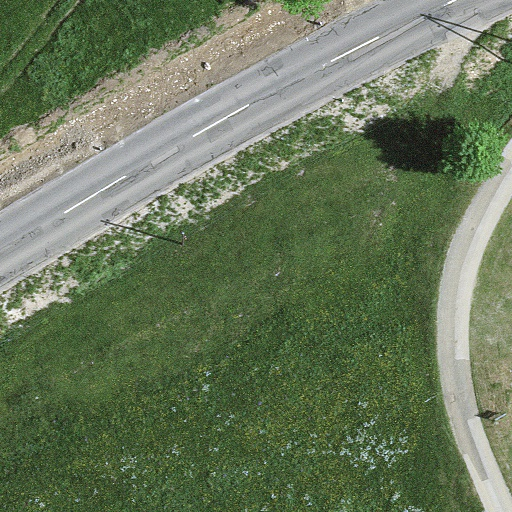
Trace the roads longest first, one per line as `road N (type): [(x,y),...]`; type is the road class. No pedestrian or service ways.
road 1 (secondary): [(468,0),(231,120),(0,256)]
road 2 (track): [(501,511),(469,437),(451,358),(456,274),(484,205),(511,166)]
